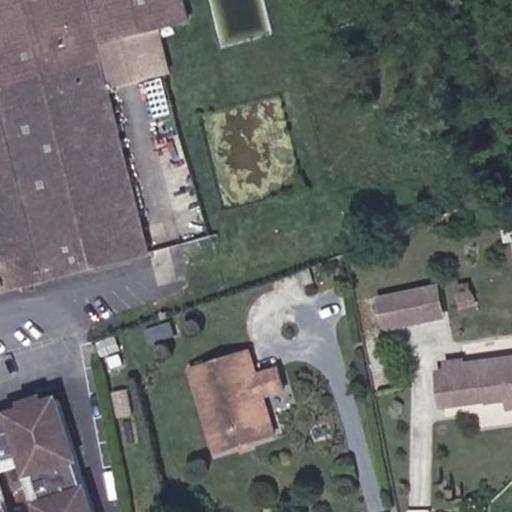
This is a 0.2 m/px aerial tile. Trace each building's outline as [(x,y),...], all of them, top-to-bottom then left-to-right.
[(0,0),(0,285),(147,247),(90,36),(132,24),(143,67),(162,63),(150,19),(181,11),(177,0),(0,0)] [(157,70),(141,74),(152,115),(168,111),(157,70)] [(464,286),(465,298),(478,295),(474,284),(464,286)] [(427,290),(433,319),(448,316),(441,287),(427,290)] [(383,299),(389,329),(433,319),(427,290),(383,299)] [(467,307),(480,304),(478,295),(465,298),(467,307)] [(250,352),(235,357),(243,380),(257,376),(250,352)] [(243,380),(235,357),(193,370),(219,450),(275,433),(263,393),(285,386),(280,369),(257,376),(243,380)] [(511,357),(465,365),(466,372),(441,375),(445,405),(511,395),(511,400),(511,357)] [(97,511),(58,395),(2,414),(16,456),(30,451),(50,511),(97,511)] [(2,414),(0,414),(0,453),(2,460),(16,456),(2,414)]
